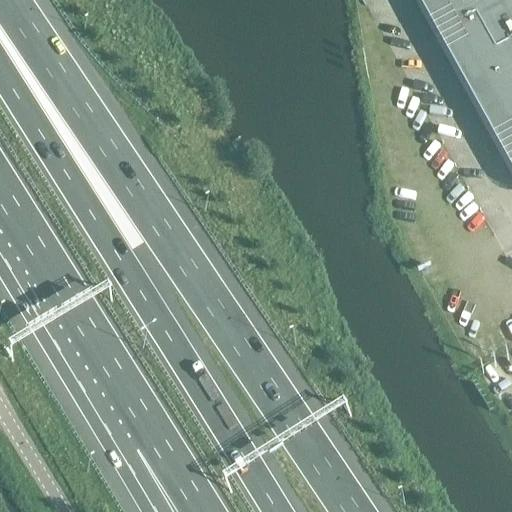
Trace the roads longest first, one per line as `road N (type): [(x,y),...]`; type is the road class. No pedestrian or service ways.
road 1 (motorway): [(350,511),(7,0)]
road 2 (motorway): [(276,511),(0,68)]
road 3 (motorway): [(0,203),(152,446)]
road 4 (unclassified): [(65,511),(0,408)]
